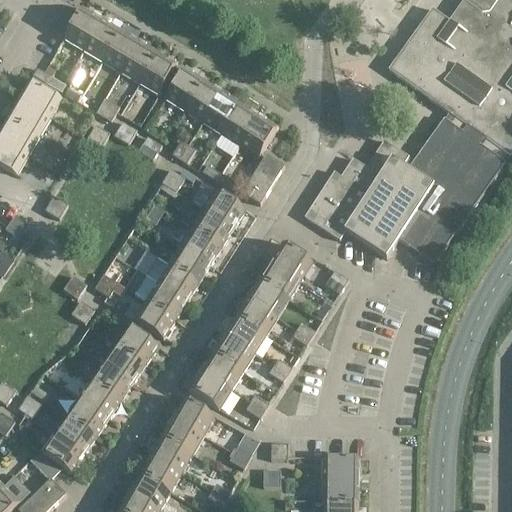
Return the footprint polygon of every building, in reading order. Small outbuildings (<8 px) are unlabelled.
[(446,114),(411,163),(417,167),(411,176),(433,190),(398,244),(434,267),(511,156),(511,4),(505,0),(458,0),(464,4),(449,24),(432,12),(388,73),(446,114)] [(102,23),(83,11),(64,42),(83,54),(102,23)] [(121,34),(102,23),(83,54),(102,65),(121,34)] [(140,45),(121,34),(102,65),(121,76),(140,45)] [(158,56),(140,45),(121,76),(140,87),(158,56)] [(178,67),(158,56),(140,87),(159,99),(178,67)] [(51,81),(37,72),(33,80),(47,88),(51,81)] [(166,102),(184,114),(204,83),(185,72),(166,102)] [(65,89),(51,81),(47,88),(61,97),(65,89)] [(222,95),(204,83),(184,114),(203,126),(222,95)] [(30,84),(19,103),(50,121),(61,102),(30,84)] [(241,107),(222,95),(203,126),(222,138),(241,107)] [(50,121),(19,103),(8,122),(39,141),(50,121)] [(113,107),(105,103),(97,117),(104,121),(113,107)] [(120,111),(113,107),(104,121),(111,126),(117,116),(120,111)] [(260,119),(241,107),(222,138),(240,150),(260,119)] [(278,131),(260,119),(240,150),(259,162),(262,156),(278,131)] [(39,141),(8,122),(0,135),(0,143),(28,160),(39,141)] [(122,126),(118,133),(132,141),(137,134),(122,126)] [(87,144),(94,148),(103,133),(95,129),(87,144)] [(103,133),(94,148),(95,149),(101,152),(110,137),(103,133)] [(118,133),(115,139),(114,140),(128,149),(132,141),(118,133)] [(148,141),(143,148),(157,157),(162,150),(148,141)] [(28,160),(0,143),(0,168),(17,179),(28,160)] [(345,235),(386,262),(398,244),(433,190),(411,176),(417,167),(411,163),(406,171),(403,169),(409,160),(384,144),(367,171),(353,162),(341,180),(334,175),(304,221),(340,244),(345,235)] [(181,145),(176,153),(172,159),(179,164),(188,149),(181,145)] [(157,157),(143,148),(139,155),(153,164),(157,157)] [(186,168),(195,154),(188,149),(179,164),(186,168)] [(284,170),(266,159),(242,197),(260,209),(284,170)] [(203,176),(217,185),(221,178),(208,169),(203,176)] [(171,173),(166,180),(180,189),(185,182),(171,173)] [(235,187),(221,178),(217,185),(231,194),(235,187)] [(180,189),(166,180),(162,188),(176,196),(180,189)] [(246,214),(215,194),(203,213),(234,232),(246,214)] [(45,215),(52,219),(61,205),(53,200),(45,215)] [(52,219),(59,223),(68,209),(61,205),(52,219)] [(234,232),(203,213),(191,231),(222,251),(234,232)] [(10,227),(24,236),(28,229),(15,220),(10,227)] [(19,243),(24,236),(10,227),(5,234),(19,243)] [(222,251),(191,231),(179,250),(210,269),(222,251)] [(313,266),(282,246),(271,265),(301,284),(313,266)] [(210,269),(179,250),(167,268),(198,288),(210,269)] [(0,279),(2,281),(9,270),(14,263),(0,253),(0,279)] [(157,262),(145,280),(187,306),(198,288),(167,268),(157,262)] [(301,284),(271,265),(259,283),(289,303),(301,284)] [(334,275),(330,282),(344,291),(349,284),(334,275)] [(111,283),(104,278),(95,293),(102,297),(111,283)] [(73,280),(68,287),(82,296),(87,289),(73,280)] [(187,306),(145,280),(134,299),(144,305),(175,325),(187,306)] [(340,298),(344,291),(330,282),(325,289),(340,298)] [(118,288),(111,283),(102,297),(109,302),(117,288),(118,288)] [(289,303),(259,283),(247,302),(278,321),(289,303)] [(82,296),(68,287),(63,294),(77,303),(82,296)] [(278,321),(247,302),(235,321),(266,340),(278,321)] [(81,305),(81,306),(71,319),(78,324),(88,310),(81,305)] [(175,325),(144,305),(133,324),(163,343),(175,325)] [(95,314),(88,310),(78,324),(85,329),(95,314)] [(266,340),(235,321),(223,339),(254,358),(266,340)] [(315,336),(301,327),(297,333),(311,342),(315,336)] [(128,330),(116,348),(146,369),(158,351),(128,330)] [(292,341),(306,350),(311,342),(297,333),(292,341)] [(254,358),(223,339),(212,357),(242,377),(254,358)] [(146,369),(116,348),(103,366),(133,387),(146,369)] [(242,377),(212,357),(200,376),(231,395),(242,377)] [(292,372),(278,363),(274,370),(288,379),(292,372)] [(133,387),(103,366),(91,384),(121,405),(133,387)] [(269,378),(283,386),(288,379),(274,370),(269,378)] [(231,395),(200,376),(188,394),(219,413),(231,395)] [(121,405),(91,384),(79,402),(108,423),(121,405)] [(2,386),(0,388),(0,394),(11,402),(16,395),(2,386)] [(11,402),(0,394),(0,405),(6,409),(11,402)] [(28,399),(23,406),(37,416),(41,409),(28,399)] [(255,400),(251,406),(265,415),(269,409),(255,400)] [(108,423),(79,402),(66,421),(96,441),(108,423)] [(183,402),(172,421),(203,439),(214,420),(183,402)] [(37,416),(23,406),(18,413),(26,419),(32,423),(37,416)] [(246,414),(260,423),(265,415),(251,406),(246,414)] [(15,426),(8,421),(0,431),(0,436),(5,440),(15,426)] [(96,441),(66,421),(54,439),(84,459),(96,441)] [(203,439),(172,421),(161,440),(192,458),(203,439)] [(84,459),(54,439),(42,457),(71,477),(84,459)] [(192,458),(161,440),(150,459),(181,477),(192,458)] [(271,456),(288,456),(288,447),(271,447),(271,456)] [(252,459),(238,450),(234,457),(248,465),(252,459)] [(271,464),(286,464),(288,464),(288,456),(271,456),(271,464)] [(229,465),(244,473),(248,465),(234,457),(229,465)] [(41,459),(35,465),(45,476),(52,470),(41,459)] [(181,477),(150,459),(139,478),(170,496),(181,477)] [(359,461),(323,461),(323,483),(359,484),(359,461)] [(263,491),(272,491),(272,475),(264,474),(264,475),(263,491)] [(281,475),(272,475),(272,491),(280,491),(281,475)] [(161,511),(170,496),(139,478),(128,497),(154,511),(161,511)] [(51,511),(66,498),(51,483),(21,511),(51,511)] [(359,484),(323,483),(322,505),(358,505),(359,484)] [(231,496),(216,488),(212,495),(227,503),(231,496)] [(13,511),(20,506),(5,490),(0,494),(0,511),(13,511)] [(208,502),(222,510),(227,503),(212,495),(208,502)] [(154,511),(128,497),(119,511),(154,511)]
